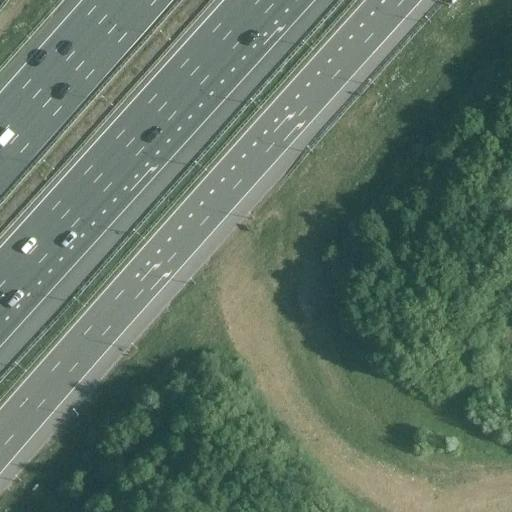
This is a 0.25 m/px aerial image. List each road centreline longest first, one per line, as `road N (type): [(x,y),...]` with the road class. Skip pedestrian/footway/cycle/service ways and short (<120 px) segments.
road 1 (motorway): [(0,440),(396,0)]
road 2 (motorway): [(0,293),(262,0)]
road 3 (motorway): [(132,0),(0,147)]
